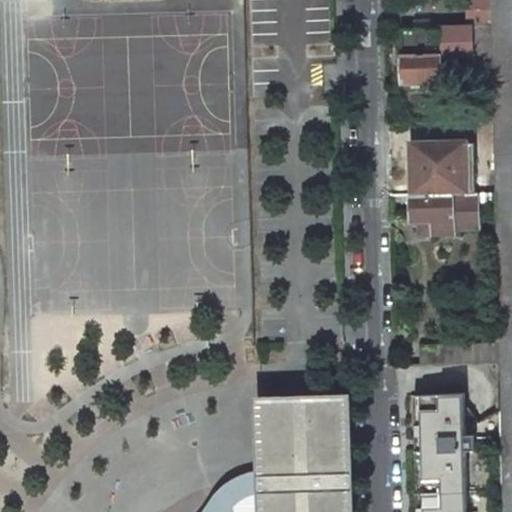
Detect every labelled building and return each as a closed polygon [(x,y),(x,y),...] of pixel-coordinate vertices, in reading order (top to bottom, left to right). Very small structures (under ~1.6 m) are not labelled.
[(501,362),(504,511),(511,511),(511,0),(491,0),(493,26),(494,66),(496,154),(496,167),(497,193),(500,327),(500,343),(501,362)] [(446,60),(445,28),(431,28),(431,20),(415,21),(416,29),(403,29),(404,81),(441,80),(440,60),(446,60)] [(457,67),(494,66),(493,26),(458,27),(458,53),(457,53),(457,67)] [(468,193),(466,143),(416,145),(417,195),(468,193)] [(475,168),(476,193),(479,193),(497,193),(496,167),(490,167),(475,168)] [(480,228),(479,193),(476,193),(468,193),(417,195),(411,195),(412,220),(418,220),(418,234),(455,233),(455,229),(480,228)] [(500,343),(500,327),(487,327),(487,344),(500,343)] [(487,344),(422,346),(422,365),(501,362),(500,343),(487,344)] [(422,395),(425,511),(468,511),(466,449),(475,449),(475,434),(466,434),(465,393),(422,395)] [(350,511),(346,397),(303,398),(260,399),(263,511),(350,511)]
